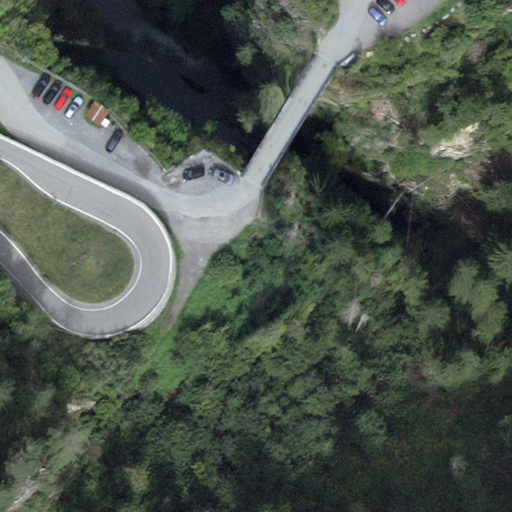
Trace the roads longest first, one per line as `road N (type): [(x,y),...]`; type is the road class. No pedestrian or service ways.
road 1 (unclassified): [(359,0),(243,187),(224,202),(197,205),(48,141),(0,92)]
road 2 (unclassified): [(0,149),(127,215),(143,227),(156,260),(137,305),(121,316),(86,320),(51,304),(0,247)]
